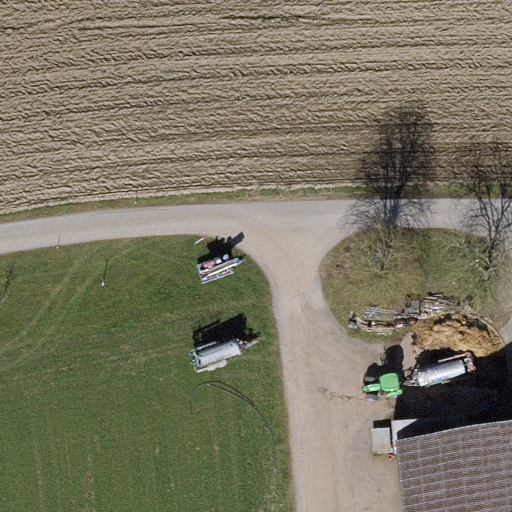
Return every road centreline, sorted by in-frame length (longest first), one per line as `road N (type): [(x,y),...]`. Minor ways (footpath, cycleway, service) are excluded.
road 1 (track): [(0,233),(511,203)]
road 2 (track): [(293,216),(324,511)]
